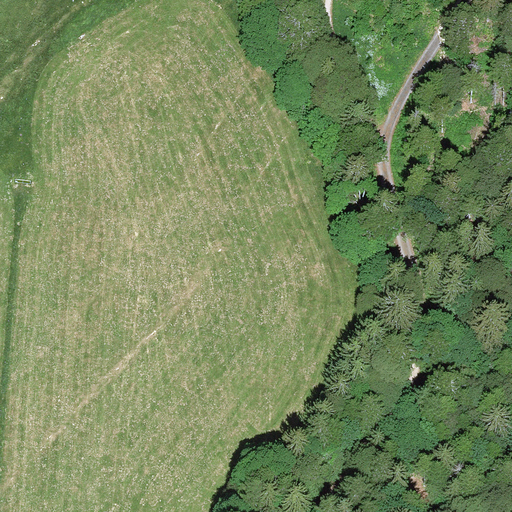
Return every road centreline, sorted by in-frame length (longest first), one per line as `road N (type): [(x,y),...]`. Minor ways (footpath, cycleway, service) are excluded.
road 1 (track): [(326,511),(401,395),(419,317),(381,138),(334,59),(327,0)]
road 2 (track): [(381,138),(465,0)]
